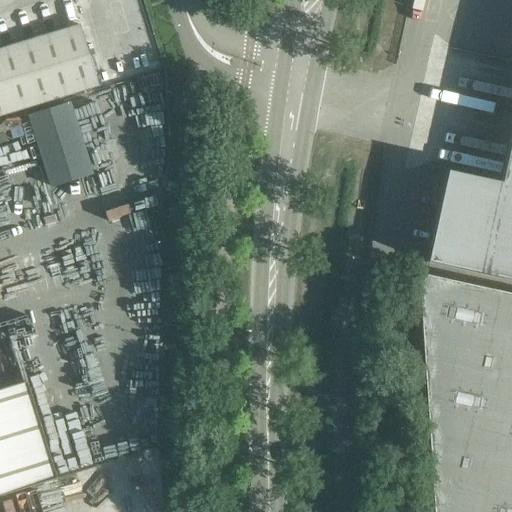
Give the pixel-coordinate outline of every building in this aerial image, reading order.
[(0,116),(99,86),(80,24),(0,48),(0,116)] [(511,129),(511,134),(507,153),(503,171),(501,180),(501,181),(446,169),(426,263),(511,282),(511,129)] [(511,511),(511,293),(418,273),(433,511),(511,511)] [(0,495),(56,478),(26,382),(0,389),(0,495)] [(145,458),(97,472),(100,483),(89,487),(94,505),(105,502),(108,511),(143,511),(160,507),(145,458)]
